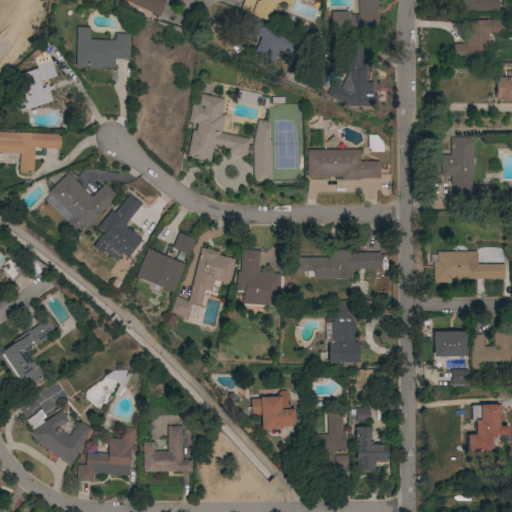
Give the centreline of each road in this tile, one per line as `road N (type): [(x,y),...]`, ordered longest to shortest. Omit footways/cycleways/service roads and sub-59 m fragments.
road 1 (residential): [(406,511),(407,0)]
road 2 (residential): [(0,450),(55,499),(108,511),(406,509)]
road 3 (residential): [(114,140),(201,207),(256,217),(407,215)]
